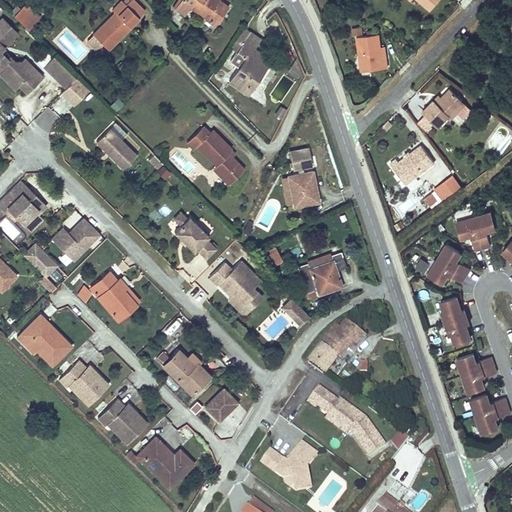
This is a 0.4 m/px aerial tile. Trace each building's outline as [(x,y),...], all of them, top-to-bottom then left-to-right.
[(134,0),(128,0),(129,0),(125,3),(123,1),(121,0),(112,10),(115,12),(93,34),(101,42),(108,49),(139,18),(139,17),(145,11),(134,0)] [(219,0),(179,0),(175,7),(184,14),(190,6),(209,19),(210,18),(217,23),(228,6),(219,0)] [(418,0),(430,10),(438,0),(418,0)] [(14,15),(20,8),(17,5),(11,12),(14,15)] [(39,17),(28,6),(25,8),(23,6),(20,8),(14,15),(28,29),(39,17)] [(26,66),(21,61),(14,61),(7,54),(5,55),(0,50),(2,48),(18,33),(2,17),(0,19),(0,73),(2,76),(9,76),(19,85),(19,84),(26,92),(42,76),(29,63),(26,66)] [(351,28),(353,36),(362,34),(361,26),(351,28)] [(248,93),(267,65),(258,59),(248,53),(252,47),(252,46),(254,48),(261,39),(250,31),(249,33),(247,31),(248,30),(244,27),(230,47),(236,51),(244,57),(238,66),(228,80),(248,93)] [(101,42),(93,34),(87,41),(95,48),(101,42)] [(357,37),(362,71),(387,67),(386,59),(382,60),(381,49),(379,34),(357,37)] [(258,59),(262,53),(254,48),(252,47),(248,53),(258,59)] [(238,66),(244,57),(236,51),(230,61),(238,66)] [(76,77),(54,56),(44,66),(66,87),(76,77)] [(29,63),(24,58),(21,61),(26,66),(29,63)] [(19,85),(9,76),(2,76),(15,89),(19,85)] [(69,99),(83,85),(76,77),(66,87),(61,92),(69,99)] [(74,105),(88,90),(83,85),(69,99),(74,105)] [(437,102),(434,100),(422,112),(438,127),(449,115),(452,118),(453,117),(458,112),(454,109),(462,100),(451,88),(441,97),(437,102)] [(454,109),(458,112),(466,104),(462,100),(454,109)] [(230,149),(231,148),(212,129),(209,132),(203,125),(187,141),(194,148),(197,145),(216,164),(213,167),(229,184),(236,176),(232,171),(239,163),(232,156),(227,152),(230,149)] [(136,154),(109,128),(96,141),(108,152),(109,151),(111,153),(110,155),(123,168),(136,154)] [(410,154),(406,156),(399,162),(396,158),(390,163),(405,184),(434,162),(422,145),(410,154)] [(309,158),(307,147),(306,148),(288,151),(285,157),(286,163),(309,158)] [(158,168),(163,163),(154,154),(149,159),(158,168)] [(236,176),(244,169),(239,163),(232,171),(236,176)] [(165,178),(170,172),(163,165),(158,171),(165,178)] [(318,199),(312,170),(288,175),(290,182),(294,202),(294,204),(318,199)] [(290,182),(288,175),(282,177),(287,204),(294,202),(290,182)] [(453,175),(445,181),(453,191),(461,186),(453,175)] [(27,186),(20,179),(14,185),(22,192),(27,186)] [(445,181),(435,189),(443,199),(453,191),(445,181)] [(44,203),(36,195),(34,198),(30,194),(32,191),(27,186),(22,192),(14,185),(0,199),(0,205),(4,210),(10,204),(19,213),(16,216),(23,223),(44,203)] [(19,213),(10,204),(4,210),(13,219),(16,216),(19,213)] [(180,225),(187,217),(180,211),(173,218),(180,225)] [(495,228),(491,211),(474,216),(457,220),(462,237),(468,235),(470,235),(471,238),(475,250),(491,246),(487,233),(487,230),(489,230),(495,228)] [(174,231),(181,239),(182,240),(183,240),(184,238),(186,240),(185,242),(186,243),(194,251),(196,248),(206,258),(216,248),(206,238),(209,235),(189,216),(187,217),(180,225),(174,231)] [(5,218),(0,222),(0,226),(13,240),(20,233),(5,218)] [(50,241),(73,264),(99,238),(82,221),(68,235),(62,230),(50,241)] [(298,233),(305,251),(319,246),(312,228),(298,233)] [(511,239),(502,251),(511,259),(511,261),(511,262),(511,263),(511,239)] [(46,277),(58,265),(37,243),(24,255),(46,277)] [(461,252),(446,243),(437,258),(428,273),(443,282),(447,276),(448,274),(451,276),(462,283),(470,268),(459,262),(457,260),(458,258),(461,252)] [(281,260),(274,247),(265,251),(272,265),(281,260)] [(272,265),(265,251),(260,254),(266,268),(272,265)] [(342,286),(336,269),(346,266),(340,251),(331,255),(333,259),(309,268),(307,263),(298,266),(307,292),(316,289),(326,285),(327,287),(331,286),(332,289),(342,286)] [(309,268),(333,259),(331,255),(330,253),(307,261),(307,263),(309,268)] [(423,274),(430,263),(419,257),(413,268),(423,274)] [(16,275),(0,259),(0,286),(6,280),(8,282),(16,275)] [(253,286),(260,279),(240,259),(231,269),(224,261),(209,276),(217,284),(218,283),(222,279),(226,282),(221,286),(229,294),(231,291),(244,303),(257,291),(253,286)] [(136,303),(123,288),(126,286),(119,278),(116,280),(109,271),(90,287),(118,319),(136,303)] [(0,288),(1,290),(8,282),(6,280),(0,286),(0,288)] [(421,281),(411,284),(414,291),(423,288),(421,281)] [(332,289),(331,286),(327,287),(326,285),(316,289),(318,294),(332,289)] [(84,301),(90,292),(85,286),(79,295),(84,301)] [(139,301),(126,286),(123,288),(136,303),(139,301)] [(318,294),(316,289),(307,292),(308,297),(318,294)] [(246,312),(262,296),(257,291),(244,303),(231,291),(229,294),(229,299),(241,312),(246,312)] [(455,343),(472,338),(467,324),(470,323),(465,308),(462,309),(458,295),(441,301),(444,309),(441,310),(445,323),(449,336),(452,335),(455,343)] [(279,306),(297,326),(308,316),(290,297),(279,306)] [(444,309),(441,301),(434,303),(437,311),(441,310),(444,309)] [(57,330),(40,313),(38,315),(46,323),(45,323),(54,333),(57,330)] [(71,345),(57,330),(54,333),(45,323),(46,323),(38,315),(17,336),(25,344),(28,341),(37,350),(52,364),(71,345)] [(344,346),(348,349),(352,352),(366,335),(348,320),(341,328),(337,324),(321,343),(322,344),(322,343),(339,356),(338,355),(344,346)] [(37,350),(28,341),(25,344),(34,353),(37,350)] [(326,373),(339,356),(322,343),(322,344),(310,360),(326,373)] [(348,349),(344,346),(338,355),(339,356),(341,357),(348,349)] [(207,377),(186,357),(178,349),(169,357),(163,351),(156,358),(191,393),(207,377)] [(200,360),(191,352),(186,357),(207,377),(209,375),(197,363),(200,360)] [(473,353),(457,358),(463,375),(468,391),(485,386),(483,380),(482,377),(485,376),(497,372),(492,356),(480,360),(477,361),(476,359),(473,353)] [(108,384),(94,369),(91,372),(86,366),(78,359),(59,378),(67,386),(68,385),(73,380),(78,385),(74,390),(88,404),(108,384)] [(94,369),(88,364),(86,366),(91,372),(94,369)] [(74,390),(78,385),(73,380),(68,385),(74,390)] [(317,406),(329,414),(334,408),(342,415),(338,421),(351,430),(351,429),(353,431),(352,432),(370,456),(386,445),(368,421),(365,423),(364,422),(360,418),(362,415),(340,399),(338,401),(319,387),(308,402),(316,408),(317,406)] [(219,420),(237,402),(223,388),(205,406),(219,420)] [(487,393),(471,399),(476,415),(482,432),(498,426),(496,420),(495,418),(499,416),(511,412),(505,397),(493,401),(490,402),(489,399),(487,393)] [(147,422),(133,408),(130,410),(124,405),(117,397),(97,417),(105,425),(107,423),(111,418),(117,424),(112,428),(127,443),(147,422)] [(194,413),(201,406),(195,400),(189,407),(194,413)] [(133,408),(127,402),(124,405),(130,410),(133,408)] [(347,434),(351,430),(338,421),(342,415),(334,408),(329,414),(325,418),(347,434)] [(112,428),(117,424),(111,418),(107,423),(112,428)] [(389,444),(399,451),(409,438),(399,431),(389,444)] [(174,453),(173,454),(171,456),(169,454),(170,453),(163,447),(165,445),(155,436),(136,455),(135,454),(130,449),(125,455),(134,463),(139,458),(169,488),(189,467),(174,453)] [(262,463),(285,479),(294,478),(295,484),(307,482),(305,471),(308,467),(318,453),(303,442),(292,457),(294,459),(292,461),(289,463),(285,460),(272,450),(262,463)] [(173,454),(165,445),(163,447),(170,453),(169,454),(171,456),(173,454)] [(189,467),(194,462),(179,448),(174,453),(189,467)] [(307,482),(295,484),(296,491),(312,487),(308,467),(305,471),(307,482)] [(295,484),(294,478),(285,479),(285,483),(291,487),(295,484)] [(374,510),(376,511),(377,511),(384,505),(393,511),(401,511),(402,509),(398,506),(395,507),(383,498),(374,510)] [(272,511),(254,499),(249,505),(258,511),(272,511)]
